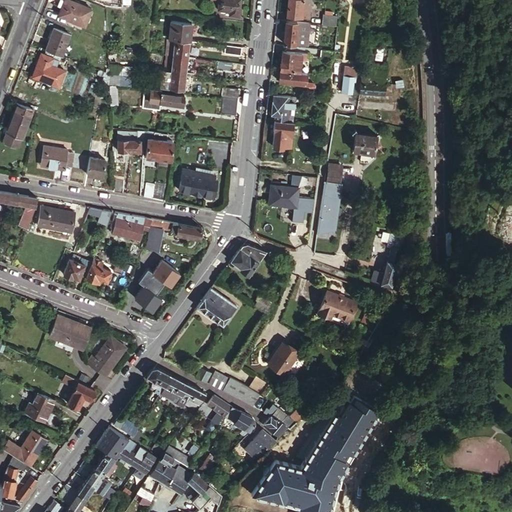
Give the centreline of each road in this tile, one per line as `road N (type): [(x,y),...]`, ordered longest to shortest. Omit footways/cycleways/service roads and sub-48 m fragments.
road 1 (tertiary): [(428,0),(439,313),(497,511)]
road 2 (residential): [(0,181),(236,229)]
road 3 (unclassified): [(267,0),(236,229)]
road 4 (unclassified): [(29,511),(144,353)]
road 5 (unclassified): [(158,332),(0,273)]
road 6 (residential): [(144,353),(262,416),(259,425),(275,438)]
road 7 (unclassified): [(236,229),(158,332)]
